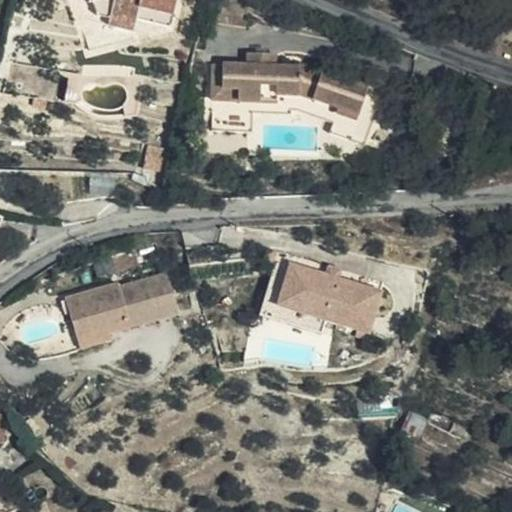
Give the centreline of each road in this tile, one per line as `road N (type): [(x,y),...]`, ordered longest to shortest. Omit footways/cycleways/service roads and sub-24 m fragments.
road 1 (unclassified): [(511,200),(94,227),(0,279)]
road 2 (unclassified): [(332,0),(511,66)]
